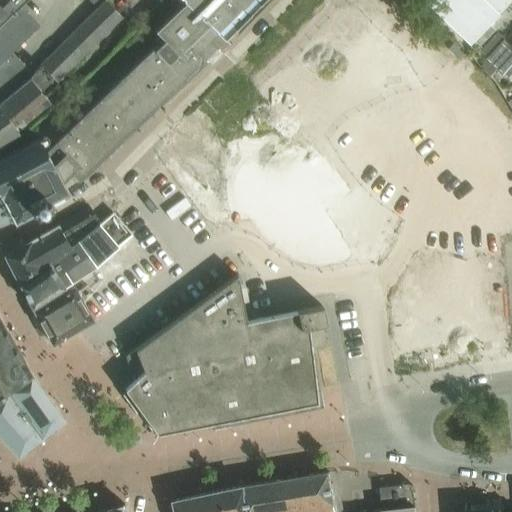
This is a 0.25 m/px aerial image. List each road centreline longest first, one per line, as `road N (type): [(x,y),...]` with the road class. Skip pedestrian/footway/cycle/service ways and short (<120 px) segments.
road 1 (residential): [(511,387),(442,399),(387,427),(443,463),(511,469)]
road 2 (residential): [(117,175),(285,0)]
